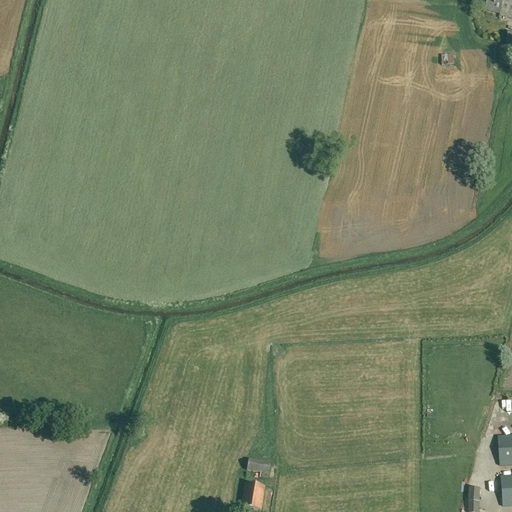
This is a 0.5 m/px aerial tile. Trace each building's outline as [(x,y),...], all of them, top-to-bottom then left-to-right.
[(499,16),(511,19),(511,0),(487,0),(484,11),(499,15),(499,16)] [(503,51),(511,53),(511,32),(509,31),(503,51)] [(442,55),(442,65),(454,65),(454,54),(442,55)] [(497,414),(511,417),(511,403),(500,401),(497,414)] [(489,434),(496,436),(500,424),(494,422),(489,434)] [(511,435),(498,436),(500,467),(511,466),(511,435)] [(483,456),(495,456),(495,444),(484,443),(483,456)] [(260,477),(267,478),(270,463),(262,461),(263,456),(256,455),(255,460),(248,459),(246,471),(260,473),(260,477)] [(511,476),(501,477),(503,507),(511,506),(511,476)] [(241,508),(260,511),(264,487),(245,484),(241,508)] [(468,511),(479,511),(481,489),(470,489),(468,511)]
